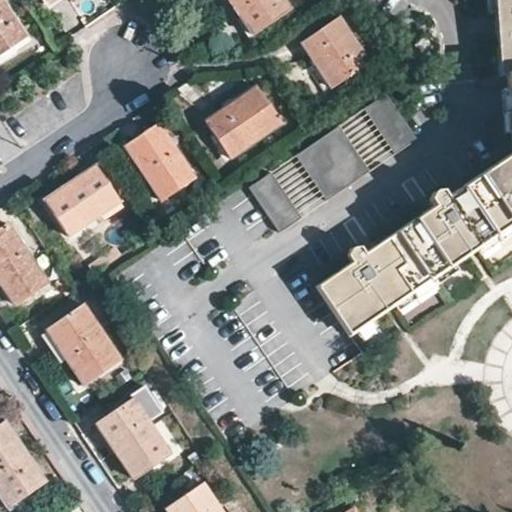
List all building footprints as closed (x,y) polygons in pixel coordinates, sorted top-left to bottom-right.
[(0,0),(0,54),(27,36),(2,0),(0,0)] [(228,0),(251,33),(292,5),(288,0),(228,0)] [(511,0),(500,0),(506,83),(507,91),(511,152),(445,198),(365,254),(326,281),(314,290),(347,337),(478,245),(511,220),(511,0)] [(299,43),(309,58),(330,89),(368,64),(338,18),(299,43)] [(434,44),(425,35),(416,43),(426,53),(434,44)] [(330,89),(309,58),(305,61),(314,73),(310,75),(322,94),(330,89)] [(280,122),(254,86),(204,122),(230,158),(280,122)] [(275,231),(418,147),(390,100),(247,185),(275,231)] [(193,178),(157,124),(125,147),(161,200),(193,178)] [(119,201),(95,166),(43,200),(67,236),(95,218),(98,223),(122,207),(117,202),(119,201)] [(47,282),(8,224),(0,229),(0,282),(15,305),(47,282)] [(406,319),(439,302),(433,290),(400,307),(406,319)] [(120,361),(83,305),(45,330),(83,387),(120,361)] [(143,392),(132,400),(144,417),(155,410),(143,392)] [(144,417),(132,400),(95,425),(131,478),(169,453),(144,417)] [(46,482),(5,422),(0,425),(0,495),(8,507),(46,482)] [(219,511),(201,483),(165,508),(167,511),(219,511)]
